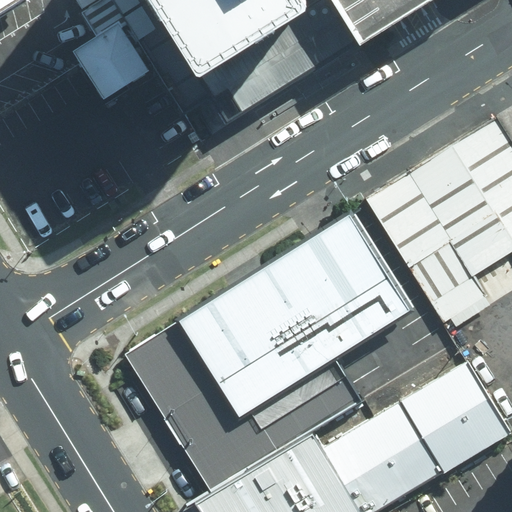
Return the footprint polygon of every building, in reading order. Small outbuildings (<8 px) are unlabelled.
[(0,0),(0,12),(19,0),(0,0)] [(120,0),(95,0),(84,7),(99,31),(73,47),(109,104),(164,68),(120,0)] [(368,31),(347,0),(120,0),(164,68),(191,111),(213,97),(241,80),(255,102),(368,31)] [(347,0),(368,31),(427,0),(347,0)] [(511,125),(499,106),(371,186),(456,321),(498,295),(483,271),(511,252),(511,125)] [(327,226),(130,348),(217,486),(330,416),(373,390),(344,343),(385,318),(421,295),(363,203),(327,226)] [(341,434),(330,416),(217,486),(208,492),(222,511),(390,511),(383,500),(511,422),(511,421),(511,415),(475,354),(341,434)]
